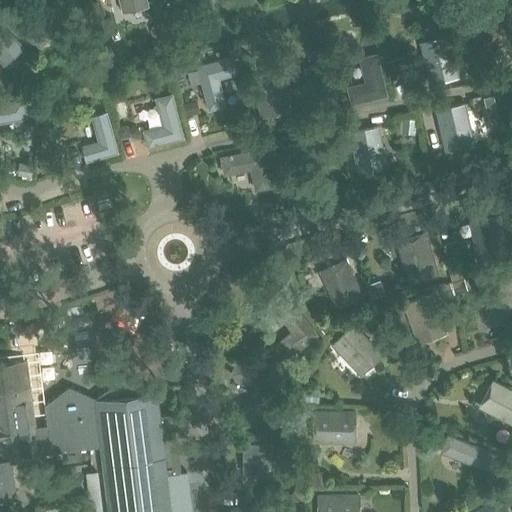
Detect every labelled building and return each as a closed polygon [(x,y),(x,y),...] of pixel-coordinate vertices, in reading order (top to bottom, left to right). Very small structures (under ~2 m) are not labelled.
[(18,0),(15,0),(4,12),(39,47),(53,34),(18,0)] [(149,6),(147,0),(118,0),(122,12),(149,6)] [(92,24),(102,21),(98,7),(97,2),(88,5),(92,24)] [(511,13),(511,11),(471,24),(479,47),(511,36),(511,13)] [(0,21),(0,61),(4,65),(23,47),(0,21)] [(447,34),(420,41),(431,84),(458,77),(447,34)] [(365,82),(346,87),(351,106),(387,97),(376,54),(359,59),(365,82)] [(231,56),(195,66),(207,111),(224,106),(217,80),(236,75),(231,56)] [(282,69),(253,75),(261,117),(291,111),(282,69)] [(161,127),(141,133),(146,149),(182,138),(171,96),(154,100),(161,127)] [(21,99),(0,102),(0,123),(25,119),(21,99)] [(465,106),(439,113),(448,152),(474,145),(465,106)] [(97,143),(78,148),(83,164),(117,154),(106,115),(90,119),(97,143)] [(415,134),(416,120),(399,119),(399,129),(403,129),(403,133),(415,134)] [(387,167),(379,125),(349,131),(357,173),(387,167)] [(316,182),(309,139),(280,144),(287,187),(316,182)] [(264,149),(220,157),(223,176),(247,172),(251,192),(272,188),(264,149)] [(502,212),(471,218),(480,262),(511,256),(502,212)] [(428,230),(398,238),(411,282),(441,274),(428,230)] [(81,256),(99,250),(93,233),(75,240),(81,256)] [(348,256),(322,268),(340,307),(366,295),(348,256)] [(464,262),(448,267),(452,280),(469,275),(464,262)] [(511,275),(486,280),(494,320),(511,317),(511,275)] [(73,304),(91,300),(87,285),(69,290),(73,304)] [(436,293),(407,304),(421,340),(449,329),(436,293)] [(292,328),(275,342),(287,357),(318,332),(289,296),(275,307),(292,328)] [(351,325),(330,346),(359,375),(380,354),(351,325)] [(239,357),(230,374),(255,386),(246,403),(263,411),(280,377),(239,357)] [(0,455),(10,455),(10,457),(100,445),(108,511),(171,511),(166,473),(181,471),(173,412),(159,414),(155,389),(154,389),(124,375),(94,396),(69,384),(44,403),(46,423),(34,425),(27,358),(0,362),(0,455)] [(511,387),(492,378),(479,404),(511,420),(511,387)] [(316,407),(316,436),(358,437),(359,408),(316,407)] [(456,434),(491,450),(500,430),(465,414),(456,434)] [(444,435),(437,452),(487,472),(494,454),(444,435)] [(285,442),(246,442),(246,472),(286,471),(285,442)] [(0,455),(0,495),(15,493),(10,457),(10,455),(0,455)] [(319,491),(319,511),(362,511),(362,491),(319,491)] [(511,511),(511,504),(505,492),(468,511),(511,511)]
